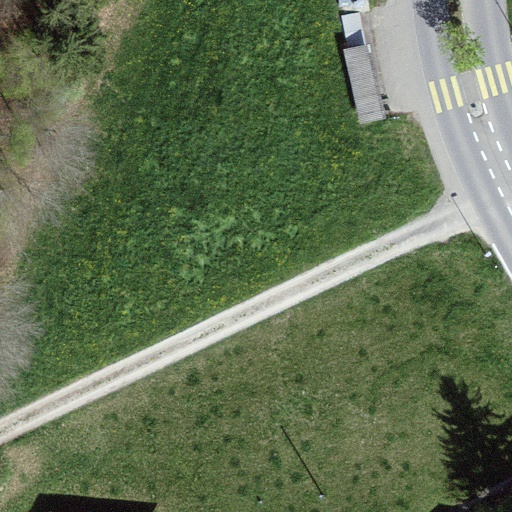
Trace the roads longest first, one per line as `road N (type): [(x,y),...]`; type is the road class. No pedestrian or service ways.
road 1 (track): [(485,202),(0,431)]
road 2 (secondary): [(429,0),(443,92),(485,202)]
road 3 (secondary): [(511,121),(495,80),(483,0)]
